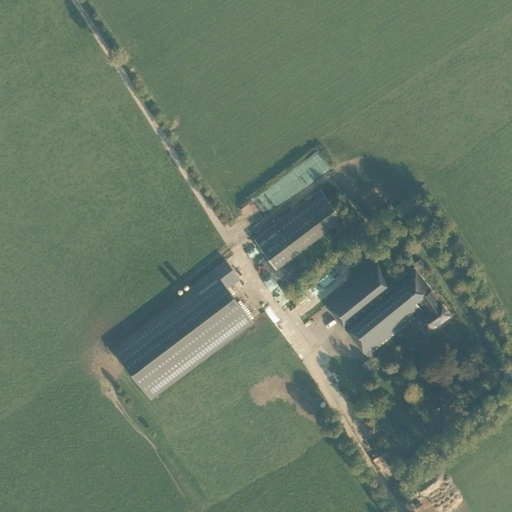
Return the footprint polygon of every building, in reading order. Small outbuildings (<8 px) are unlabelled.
[(254,239),(277,269),(343,219),(320,189),(254,239)] [(415,262),(419,267),(423,264),(419,259),(415,262)] [(226,286),(231,282),(238,277),(226,261),(192,287),(193,289),(115,348),(151,396),(252,320),(226,286)] [(393,282),(378,263),(326,304),(367,356),(426,308),(429,313),(419,320),(428,331),(451,315),(443,303),(442,303),(432,290),(414,266),(393,282)] [(377,369),(369,358),(361,364),(369,375),(377,369)] [(387,451),(373,459),(386,479),(397,472),(394,467),(398,464),(392,454),(390,456),(387,451)]
